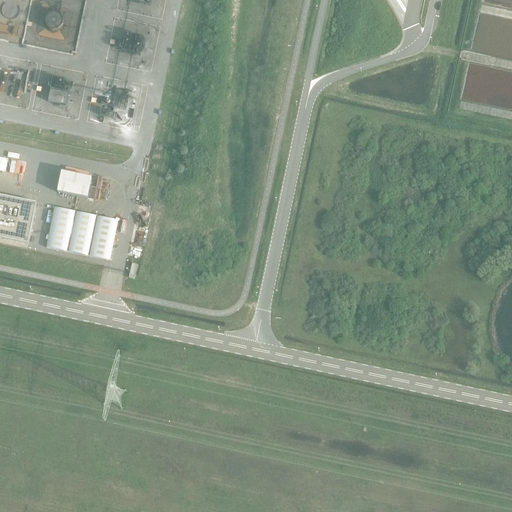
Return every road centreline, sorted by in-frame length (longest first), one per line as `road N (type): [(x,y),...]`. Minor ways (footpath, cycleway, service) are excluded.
road 1 (unclassified): [(254,349),(511,405)]
road 2 (unclassified): [(0,297),(254,349)]
road 3 (unclassified): [(304,117),(254,349)]
road 4 (unclassified): [(304,117),(330,80),(418,47),(434,0)]
